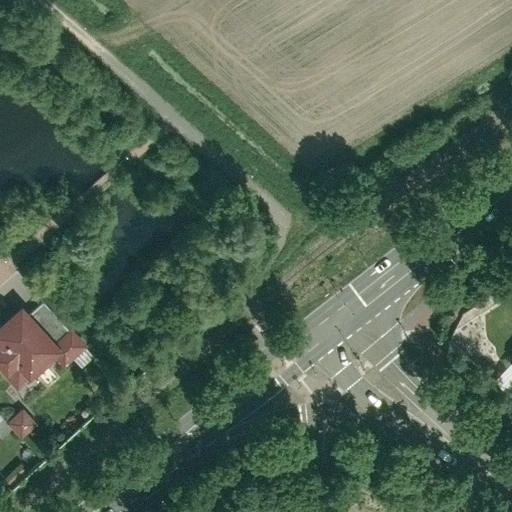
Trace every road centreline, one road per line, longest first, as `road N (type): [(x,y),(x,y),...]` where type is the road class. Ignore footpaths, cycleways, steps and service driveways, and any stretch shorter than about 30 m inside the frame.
road 1 (secondary): [(330,332),(92,511)]
road 2 (tertiary): [(511,503),(330,332)]
road 3 (secondary): [(511,185),(330,332)]
road 4 (track): [(49,0),(175,116)]
